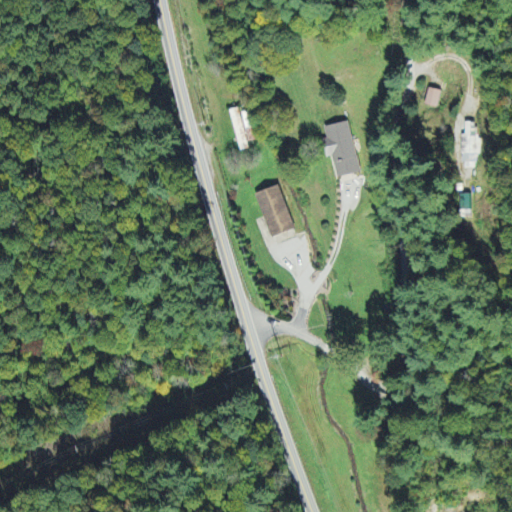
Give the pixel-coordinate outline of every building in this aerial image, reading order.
[(441,93),(428,90),(424,107),(436,110),(441,93)] [(240,154),(249,152),(247,145),(256,143),(247,110),(229,115),(240,154)] [(333,159),(337,180),(359,176),(348,124),(324,129),(327,141),(322,142),(326,161),(333,159)] [(463,169),(477,170),(478,139),(475,139),(475,125),(463,124),(463,169)] [(295,232),(278,188),(255,196),(271,241),(295,232)]
